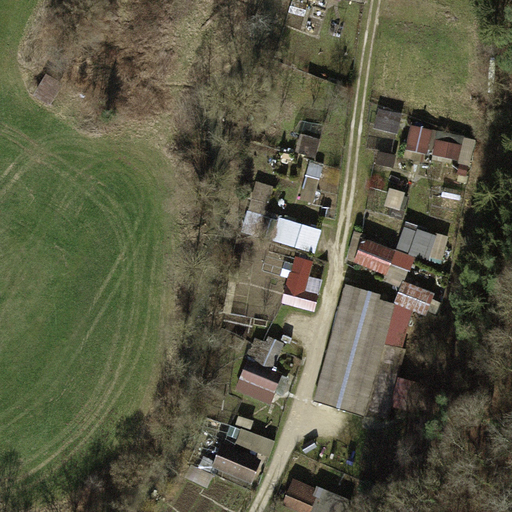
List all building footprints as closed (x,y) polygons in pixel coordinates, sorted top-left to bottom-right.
[(413,126),(409,152),(475,162),(479,135),(413,126)] [(279,242),(320,250),(324,226),(283,219),(279,242)] [(357,262),(391,274),(395,262),(415,269),(421,254),(443,262),(452,237),(409,221),(399,248),(366,236),(357,262)] [(319,311),(326,278),(314,276),(317,259),(295,255),(286,304),(319,311)] [(414,303),(434,301),(433,288),(413,290),(414,303)] [(369,411),(394,304),(344,293),(320,400),(369,411)] [(259,334),(252,358),(279,366),(287,343),(259,334)] [(237,391),(276,403),(287,372),(248,359),(237,391)] [(257,462),(224,447),(214,469),(248,484),(257,462)] [(307,511),(315,492),(296,484),(286,507),(298,511),(307,511)]
